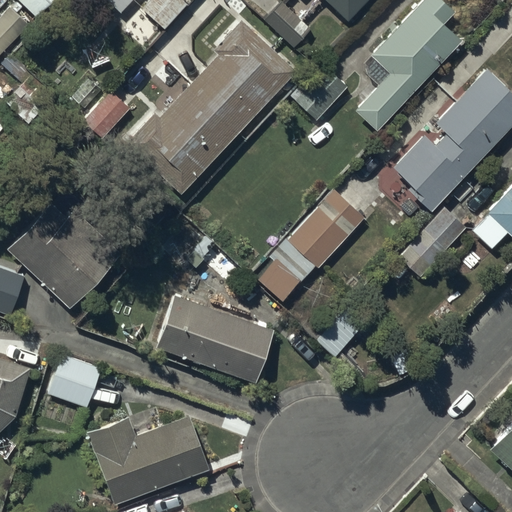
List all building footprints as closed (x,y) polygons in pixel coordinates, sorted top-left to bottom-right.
[(0,0),(0,49),(28,22),(9,2),(7,4),(2,0),(0,0)] [(21,0),(35,13),(47,0),(21,0)] [(144,0),(141,4),(164,25),(186,0),(144,0)] [(286,0),(279,0),(263,17),(291,45),(312,24),(286,0)] [(329,0),(347,16),(362,0),(329,0)] [(376,128),(461,36),(443,19),(454,7),(445,0),(417,0),(371,51),(374,54),(361,69),(375,82),(353,106),(376,128)] [(180,191),(295,67),(239,15),(210,46),(216,51),(159,113),(155,109),(125,141),(180,191)] [(321,60),(289,94),(314,117),(345,83),(321,60)] [(411,179),(406,184),(430,207),(511,119),(511,88),(485,63),(434,117),(444,127),(434,139),(422,127),(391,160),(411,179)] [(331,176),(350,157),(336,143),(317,162),(331,176)] [(511,181),(470,228),(490,246),(505,230),(511,235),(511,181)] [(271,257),(257,275),(281,296),(298,276),(300,278),(314,263),(315,264),(363,212),(332,186),(286,236),(285,234),(268,253),(271,257)] [(3,245),(67,305),(119,249),(55,189),(3,245)] [(444,203),(398,253),(420,274),(466,224),(444,203)] [(0,263),(0,309),(8,312),(23,272),(0,263)] [(272,327),(173,292),(154,345),(254,380),(272,327)] [(349,301),(317,336),(335,353),(367,318),(349,301)] [(60,349),(46,389),(86,403),(100,363),(60,349)] [(0,426),(16,411),(28,365),(0,354),(0,426)] [(125,410),(84,425),(112,501),(207,465),(187,411),(133,432),(125,410)] [(511,420),(489,446),(511,467),(511,420)]
